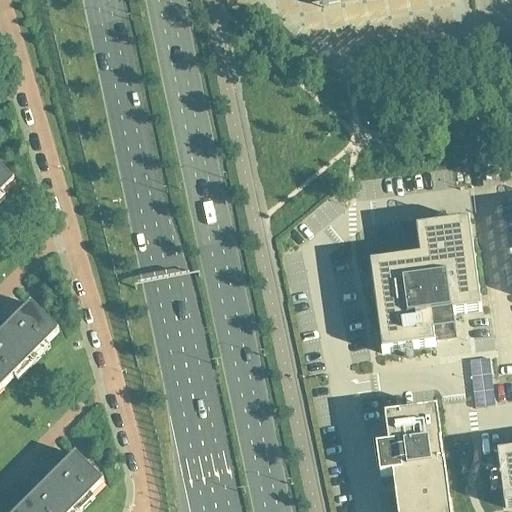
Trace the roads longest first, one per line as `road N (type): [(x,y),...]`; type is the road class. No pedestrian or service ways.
road 1 (residential): [(142,511),(140,473),(0,0)]
road 2 (primary): [(263,511),(156,0)]
road 3 (primary): [(103,0),(210,511)]
road 4 (unclassified): [(511,366),(485,197)]
